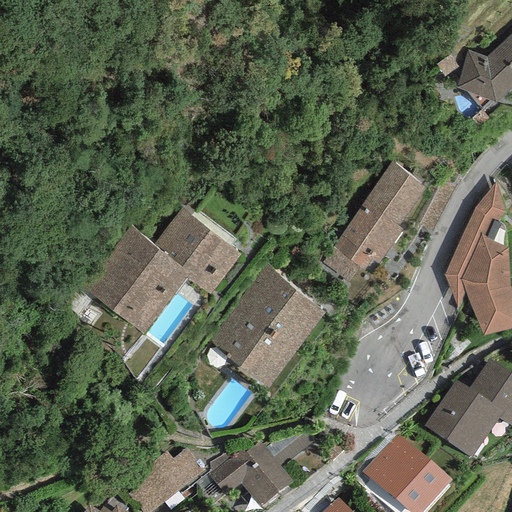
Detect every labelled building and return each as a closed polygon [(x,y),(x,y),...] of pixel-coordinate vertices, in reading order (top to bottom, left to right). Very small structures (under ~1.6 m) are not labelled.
[(479,54),(473,89),(503,100),(511,101),(511,48),(499,62),(479,54)] [(383,164),(329,254),(368,277),(423,187),(383,164)] [(485,206),(454,275),(453,294),(477,298),(476,309),(486,311),(492,341),(511,332),(511,243),(497,234),(511,214),(511,203),(505,181),(485,206)] [(126,230),(73,297),(129,342),(176,283),(203,295),(237,252),(178,206),(146,246),(126,230)] [(313,313),(256,270),(199,345),(256,388),(313,313)] [(511,437),(511,376),(491,362),(439,433),(489,469),(511,437)] [(435,511),(458,488),(410,445),(375,483),(406,511),(435,511)] [(106,511),(90,500),(81,511),(132,511),(118,502),(111,511),(106,511)]
